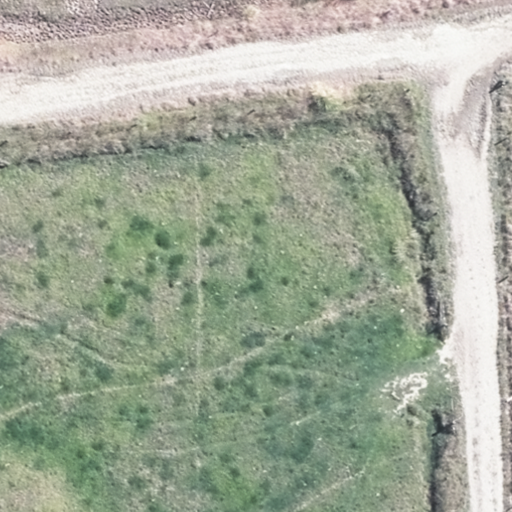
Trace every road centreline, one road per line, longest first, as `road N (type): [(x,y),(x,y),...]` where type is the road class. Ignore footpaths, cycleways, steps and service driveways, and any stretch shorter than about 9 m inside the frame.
road 1 (track): [(0,71),(511,12)]
road 2 (track): [(439,25),(450,511)]
